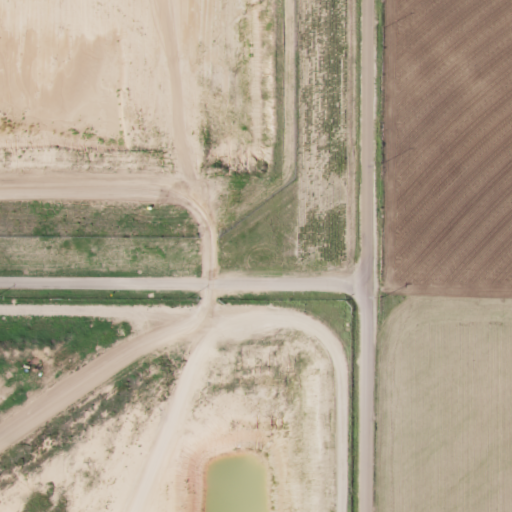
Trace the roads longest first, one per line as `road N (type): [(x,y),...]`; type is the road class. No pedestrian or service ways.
road 1 (residential): [(364,511),(366,0)]
road 2 (residential): [(0,283),(365,285)]
